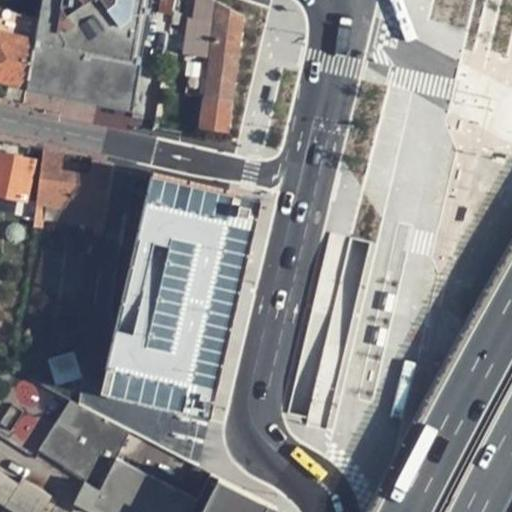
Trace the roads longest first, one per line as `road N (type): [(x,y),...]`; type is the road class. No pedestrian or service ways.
road 1 (secondary): [(319,139),(259,401)]
road 2 (motorway): [(511,308),(404,511)]
road 3 (residential): [(319,139),(272,176),(131,145)]
road 4 (secondary): [(353,0),(319,139)]
road 5 (residential): [(0,112),(131,145)]
road 6 (secondary): [(328,511),(306,476),(265,438),(259,401)]
